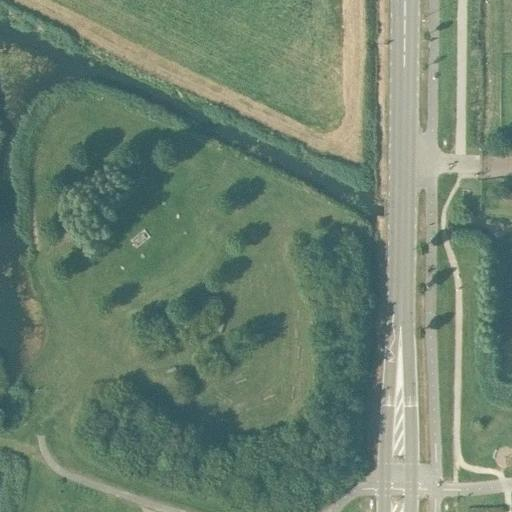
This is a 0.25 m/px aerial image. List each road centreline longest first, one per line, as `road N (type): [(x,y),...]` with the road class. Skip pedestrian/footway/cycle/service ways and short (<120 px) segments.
road 1 (secondary): [(401,291),(405,0)]
road 2 (secondary): [(401,291),(384,511)]
road 3 (secondary): [(410,511),(401,291)]
